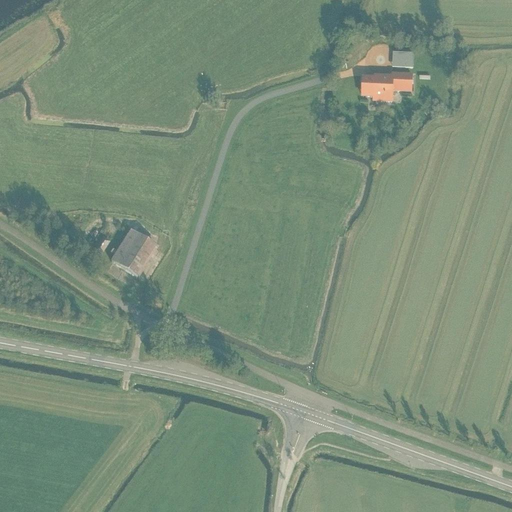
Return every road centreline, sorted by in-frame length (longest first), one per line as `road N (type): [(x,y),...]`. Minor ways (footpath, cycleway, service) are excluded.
road 1 (unclassified): [(309,395),(498,464)]
road 2 (secondary): [(491,479),(304,412)]
road 3 (secondary): [(304,412),(130,366)]
road 4 (unclassified): [(158,324),(309,395)]
road 5 (unclassified): [(0,224),(136,312)]
road 6 (secondary): [(130,366),(0,343)]
